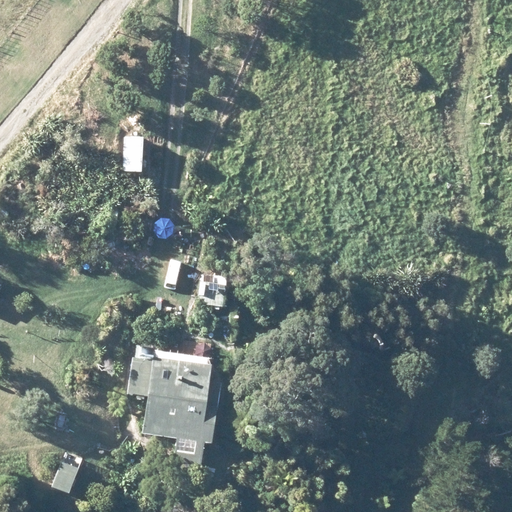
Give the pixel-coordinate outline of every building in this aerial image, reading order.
[(146,138),(126,136),(124,171),(144,173),(146,138)] [(105,222),(121,223),(122,208),(106,207),(105,222)] [(206,273),(201,314),(214,316),(215,305),(227,307),(230,276),(206,273)] [(147,432),(182,436),(179,460),(206,464),(209,440),(217,441),(225,381),(213,380),(216,364),(211,364),(213,355),(160,348),(158,357),(138,355),(133,392),(153,395),(147,432)] [(74,492),(85,466),(66,459),(57,485),(74,492)] [(185,511),(180,503),(166,511),(185,511)]
